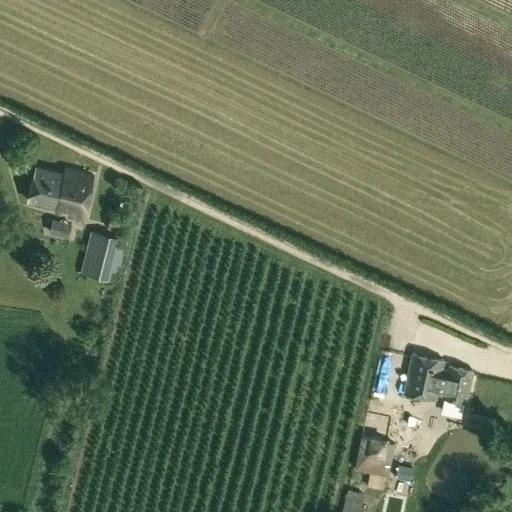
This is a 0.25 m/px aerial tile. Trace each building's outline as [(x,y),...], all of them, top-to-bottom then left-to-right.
[(37,166),(29,199),(53,204),(48,225),(66,230),(69,218),(57,215),(58,210),(61,211),(63,205),(70,206),(68,213),(84,216),(88,201),(86,201),(89,189),(90,189),(94,174),(67,167),(66,172),(37,166)] [(113,214),(108,232),(128,236),(133,219),(113,214)] [(126,240),(93,232),(83,273),(116,281),(126,240)] [(442,376),(446,359),(414,352),(405,391),(437,398),(438,393),(444,394),(443,397),(467,402),(474,370),(451,365),(448,377),(442,376)] [(386,473),(394,442),(362,434),(355,466),(386,473)]
